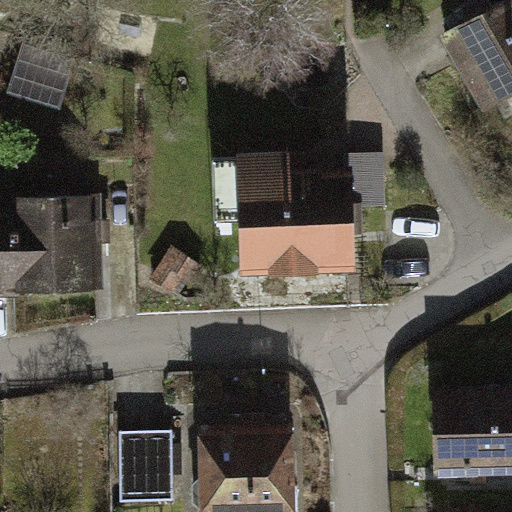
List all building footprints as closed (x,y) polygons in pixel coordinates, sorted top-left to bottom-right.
[(511,14),(471,43),(511,102),(511,14)] [(22,67),(20,107),(69,109),(71,69),(22,67)] [(262,290),(388,291),(388,178),(320,177),(320,155),(263,154),(262,290)] [(34,208),(0,207),(0,294),(121,297),(124,187),(35,185),(34,208)] [(511,386),(449,388),(451,477),(511,475),(511,386)] [(127,498),(181,499),(182,427),(128,426),(127,498)] [(313,511),(310,428),(211,433),(214,511),(313,511)]
